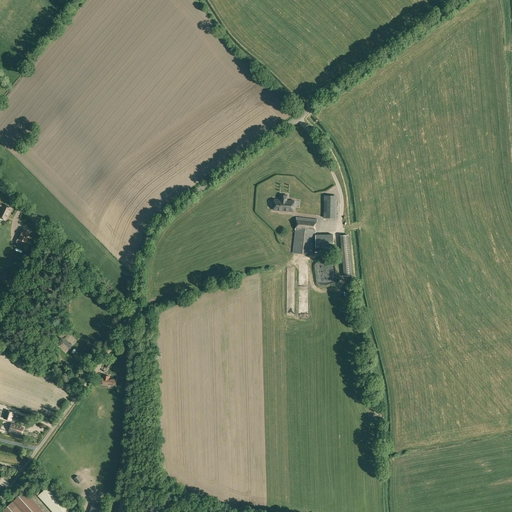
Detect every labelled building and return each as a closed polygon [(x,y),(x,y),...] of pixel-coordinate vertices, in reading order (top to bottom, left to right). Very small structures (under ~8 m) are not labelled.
[(274,198),(273,210),(293,211),(294,200),(287,199),(288,194),(281,194),(281,199),(274,198)] [(337,195),(324,195),(324,218),(336,218),(337,195)] [(12,208),(0,202),(0,218),(6,221),(12,208)] [(284,215),(284,223),(293,223),(293,215),(284,215)] [(296,217),(292,252),(312,255),(315,233),(316,233),(317,219),(296,217)] [(17,239),(26,243),(31,232),(23,228),(17,239)] [(334,248),(333,235),(315,235),(315,248),(334,248)] [(345,276),(351,275),(348,236),(341,236),(345,276)] [(108,369),(114,360),(111,359),(105,367),(108,369)] [(108,385),(115,386),(116,380),(109,378),(109,376),(103,375),(103,378),(102,385),(108,386),(108,385)] [(12,421),(14,413),(6,410),(3,419),(12,421)] [(16,426),(14,426),(14,425),(11,424),(10,427),(9,427),(8,431),(18,434),(18,433),(22,435),(24,428),(20,427),(20,426),(16,425),(16,426)] [(52,511),(73,511),(50,485),(38,495),(52,511)] [(2,511),(43,511),(25,491),(2,511)]
